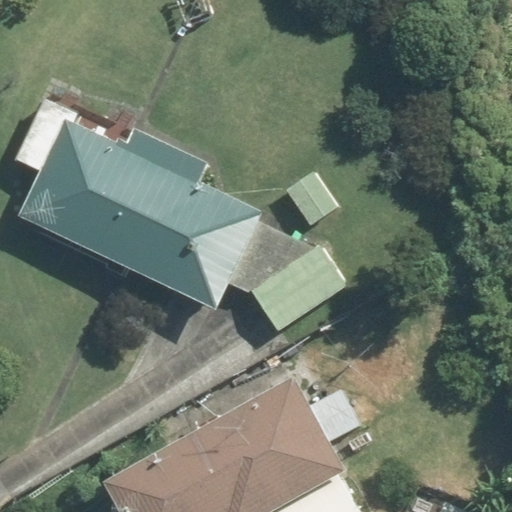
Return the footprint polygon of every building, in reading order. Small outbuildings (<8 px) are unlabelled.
[(31,183),(11,224),(211,321),(260,220),(200,191),(213,165),(134,127),(122,152),(34,109),(4,170),(31,183)] [(313,174),(277,203),(304,236),(339,206),(313,174)] [(277,336),(344,291),(318,253),(251,298),(277,336)] [(360,511),(289,385),(100,490),(111,511),(360,511)] [(458,506),(501,431),(453,404),(411,479),(458,506)]
